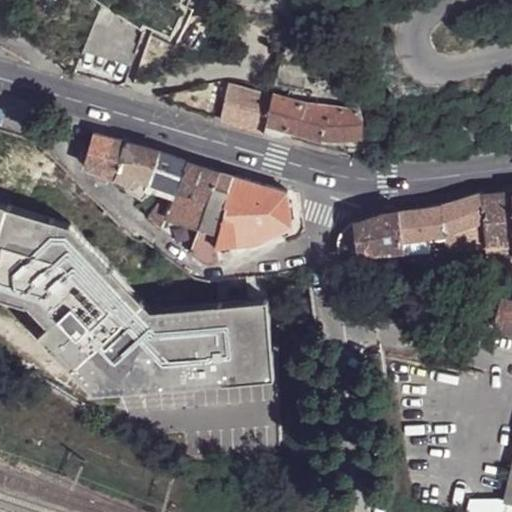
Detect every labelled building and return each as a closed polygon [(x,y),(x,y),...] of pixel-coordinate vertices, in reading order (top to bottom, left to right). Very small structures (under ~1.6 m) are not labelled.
[(80,45),(127,60),(141,17),(94,1),(80,45)] [(283,51),(311,53),(313,37),(283,36),(283,51)] [(332,92),(348,90),(347,81),(331,83),(332,92)] [(218,116),(263,130),(270,95),(223,83),(218,116)] [(342,138),(359,135),(360,116),(355,109),(306,98),(306,101),(270,93),(270,95),(263,130),(278,135),(280,129),(292,129),(329,137),(342,138)] [(95,131),(84,164),(117,175),(129,141),(95,131)] [(149,177),(160,149),(129,141),(117,175),(122,177),(121,182),(124,188),(140,197),(141,198),(149,177)] [(160,149),(149,177),(166,184),(176,188),(188,159),(160,149)] [(176,188),(166,211),(199,225),(220,170),(188,159),(176,188)] [(190,251),(207,262),(209,263),(211,264),(215,262),(218,247),(236,175),(220,170),(199,225),(190,251)] [(267,184),(236,175),(218,247),(256,240),(292,225),(288,191),(267,184)] [(176,188),(166,184),(152,219),(159,226),(166,211),(176,188)] [(486,245),(511,243),(511,188),(482,190),(485,227),(486,245)] [(482,190),(443,201),(444,231),(485,227),(482,190)] [(74,218),(0,192),(0,286),(30,297),(47,318),(39,325),(93,385),(272,377),(269,299),(152,303),(74,218)] [(443,201),(399,207),(404,233),(444,231),(443,201)] [(383,210),(355,219),(359,252),(398,248),(398,251),(406,251),(404,233),(399,207),(383,210)] [(355,219),(346,225),(343,229),(339,237),(340,253),(359,252),(355,219)] [(485,227),(444,231),(445,248),(464,247),(486,245),(485,227)] [(444,231),(404,233),(406,251),(445,248),(444,231)] [(486,245),(464,247),(465,254),(486,258),(486,245)] [(495,325),(502,295),(497,293),(490,324),(495,325)] [(511,297),(502,295),(495,325),(511,330),(511,297)] [(426,299),(405,299),(405,314),(430,312),(430,306),(426,305),(426,299)] [(504,500),(501,511),(511,511),(511,502),(506,501),(504,500)]
